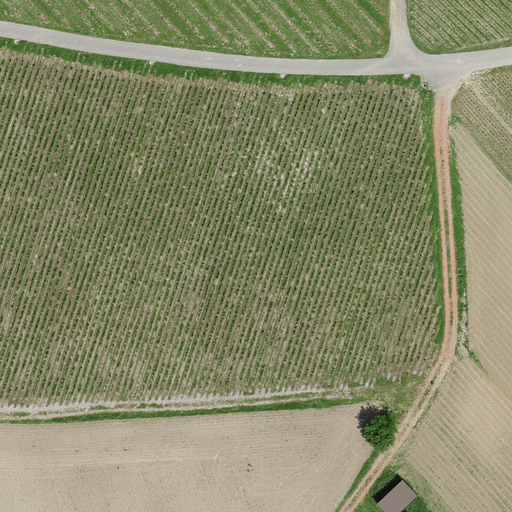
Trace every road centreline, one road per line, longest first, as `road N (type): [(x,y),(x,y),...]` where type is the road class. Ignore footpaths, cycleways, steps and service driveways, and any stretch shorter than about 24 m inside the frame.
road 1 (unclassified): [(0,29),(168,57),(329,69),(511,55)]
road 2 (track): [(441,64),(450,353),(426,401),(345,511)]
road 3 (track): [(432,388),(0,417)]
